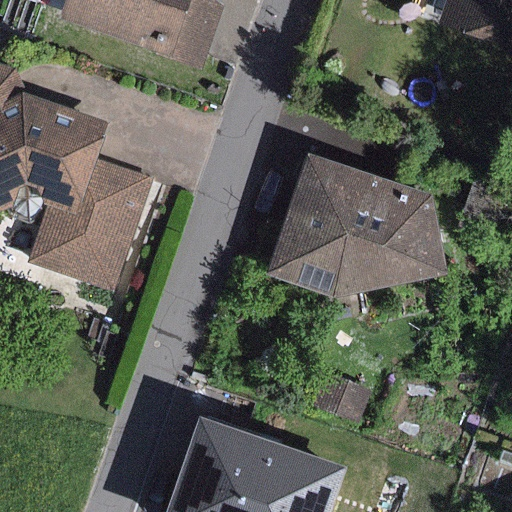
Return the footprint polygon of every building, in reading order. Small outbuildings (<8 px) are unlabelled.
[(21,0),(201,59),(219,5),(211,0),(21,0)] [(511,0),(451,0),(444,25),(511,47),(511,0)] [(113,162),(124,123),(39,91),(30,68),(7,63),(0,67),(0,188),(13,219),(36,206),(49,216),(66,197),(52,256),(132,289),(164,177),(113,162)] [(436,192),(313,151),(275,267),(350,292),(454,268),(436,192)] [(370,393),(320,374),(308,407),(358,426),(370,393)] [(330,511),(346,469),(198,417),(164,511),(330,511)]
